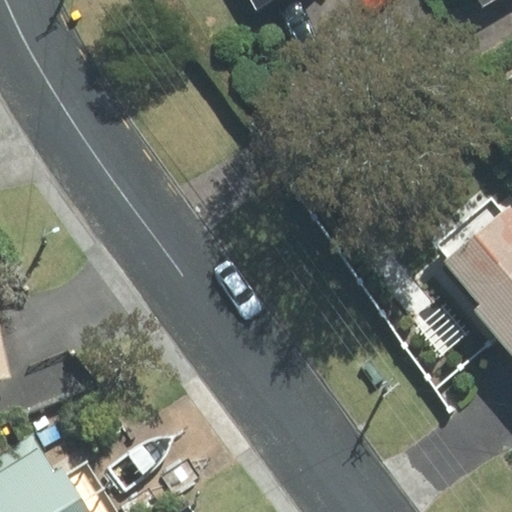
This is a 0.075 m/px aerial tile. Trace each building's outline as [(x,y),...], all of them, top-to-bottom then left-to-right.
[(244,0),(253,16),(282,0),(244,0)] [(468,0),(480,18),(511,0),(468,0)] [(511,69),(482,90),(511,131),(511,69)] [(511,224),(502,212),(431,269),(511,369),(511,224)] [(428,297),(378,236),(360,251),(410,312),(428,297)] [(0,511),(109,511),(83,470),(59,485),(22,425),(0,439),(0,511)]
